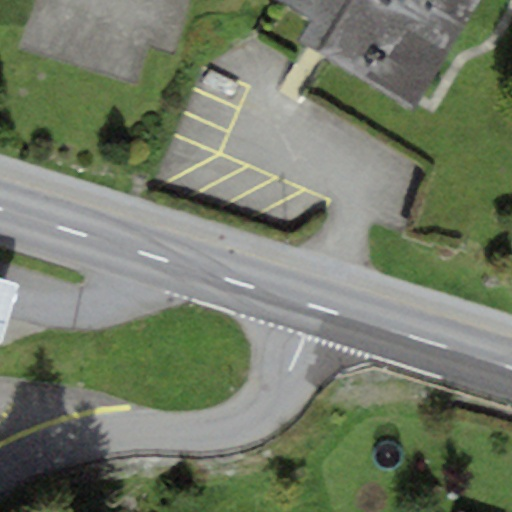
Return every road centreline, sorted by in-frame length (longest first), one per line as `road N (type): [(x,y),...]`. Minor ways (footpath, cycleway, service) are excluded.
road 1 (residential): [(0,480),(79,445),(216,434),(267,417),(284,398),(318,311)]
road 2 (tertiary): [(318,311),(0,211)]
road 3 (tertiary): [(511,371),(318,311)]
